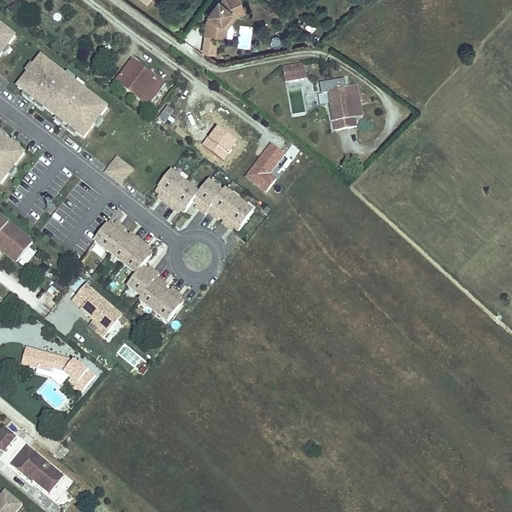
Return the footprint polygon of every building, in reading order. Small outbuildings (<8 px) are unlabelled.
[(245,12),(240,0),(220,0),(219,1),(208,15),(204,34),(232,38),(233,28),(231,23),(237,16),(245,12)] [(315,28),(305,20),(303,23),(313,31),(315,28)] [(0,57),(2,54),(8,46),(15,37),(0,25),(0,57)] [(5,56),(11,49),(8,46),(2,54),(5,56)] [(100,118),(108,108),(84,90),(76,84),(73,82),(65,76),(41,57),(34,66),(28,74),(18,88),(25,93),(32,99),(37,102),(45,109),(57,118),(65,124),(69,128),(77,134),(84,139),(94,125),(100,118)] [(127,75),(135,64),(132,62),(124,73),(127,75)] [(28,74),(34,66),(31,64),(25,72),(28,74)] [(149,105),(164,85),(135,64),(127,75),(124,73),(117,82),(149,105)] [(305,76),(303,65),(284,68),(286,79),(305,76)] [(76,78),(68,73),(65,76),(73,82),(76,78)] [(356,118),(351,87),(347,88),(345,80),(323,84),(325,94),(329,94),(334,122),(355,119),(356,118)] [(86,87),(78,81),(76,84),(84,90),(86,87)] [(357,87),(351,87),(356,118),(362,117),(357,87)] [(32,99),(25,93),(22,96),(30,102),(32,99)] [(45,109),(37,102),(34,106),(42,112),(45,109)] [(172,114),(174,112),(168,107),(158,119),(164,123),(172,114)] [(168,126),(176,117),(172,114),(164,123),(168,126)] [(65,124),(57,118),(55,121),(62,127),(65,124)] [(98,128),(104,120),(100,118),(94,125),(98,128)] [(357,127),(355,119),(334,122),(336,131),(357,127)] [(77,134),(69,128),(67,131),(75,137),(77,134)] [(0,183),(1,184),(8,175),(14,168),(25,154),(18,149),(11,143),(5,139),(0,134),(0,183)] [(20,146),(13,140),(11,143),(18,149),(20,146)] [(276,179),(270,175),(285,154),(270,144),(246,180),(267,194),(276,179)] [(116,155),(104,172),(121,185),(134,168),(116,155)] [(11,178),(17,170),(14,168),(8,175),(11,178)] [(183,175),(175,169),(172,173),(180,179),(183,175)] [(172,173),(171,172),(156,192),(160,195),(164,198),(162,201),(168,206),(186,183),(180,179),(172,173)] [(218,189),(221,185),(213,179),(210,183),(218,189)] [(203,190),(200,194),(194,202),(198,205),(201,208),(199,211),(206,216),(208,213),(223,193),(218,189),(210,183),(209,182),(203,190)] [(186,183),(168,206),(174,211),(177,208),(180,211),(185,214),(194,202),(200,194),(192,188),(186,183)] [(192,188),(200,194),(203,190),(195,184),(192,188)] [(225,190),(223,193),(208,213),(214,218),(217,215),(220,218),(224,221),(240,201),(239,201),(231,194),(225,190)] [(239,201),(242,197),(234,190),(231,194),(239,201)] [(245,205),(240,201),(224,221),(222,224),(229,229),(231,226),(235,229),(239,232),(254,212),(253,211),(245,205)] [(253,211),(256,207),(248,201),(245,205),(253,211)] [(33,243),(0,216),(0,248),(17,262),(33,243)] [(124,233),(126,231),(120,225),(117,228),(114,226),(110,223),(95,242),(95,243),(103,249),(109,253),(124,233)] [(123,264),(140,241),(134,236),(132,239),(128,236),(124,233),(109,253),(109,254),(117,260),(123,264)] [(143,267),(152,255),(148,252),(145,249),(147,247),(140,241),(123,264),(129,269),(137,275),(143,267)] [(103,249),(95,243),(92,247),(100,253),(103,249)] [(26,264),(36,252),(29,247),(20,259),(26,264)] [(117,260),(109,254),(106,258),(114,264),(117,260)] [(137,294),(142,298),(157,278),(160,275),(153,270),(151,273),(147,270),(143,267),(137,275),(134,279),(128,287),(129,288),(137,294)] [(137,275),(129,269),(126,273),(134,279),(137,275)] [(78,277),(70,287),(75,291),(84,282),(78,277)] [(154,312),(169,292),(165,289),(162,286),(164,283),(157,278),(142,298),(140,301),(145,305),(153,311),(154,312)] [(67,288),(58,280),(53,286),(63,293),(67,288)] [(122,317),(86,286),(73,301),(82,310),(81,310),(95,322),(108,334),(119,321),(122,317)] [(137,294),(129,288),(125,292),(134,298),(137,294)] [(172,289),(169,292),(154,312),(159,316),(167,322),(168,323),(183,303),(180,300),(176,297),(178,294),(172,289)] [(58,300),(62,295),(56,290),(52,296),(58,300)] [(153,311),(145,305),(142,309),(150,316),(153,311)] [(167,322),(159,316),(156,320),(164,326),(167,322)] [(128,322),(122,317),(119,321),(124,326),(128,322)] [(108,334),(95,322),(91,327),(104,338),(108,334)] [(71,361),(27,348),(22,365),(38,369),(40,370),(42,363),(54,366),(53,370),(63,373),(69,377),(71,379),(78,384),(76,386),(83,392),(96,377),(80,363),(78,365),(77,366),(71,361)] [(54,366),(42,363),(40,370),(53,373),(53,370),(54,366)] [(142,375),(147,369),(142,366),(138,371),(142,375)] [(61,387),(69,377),(63,373),(53,370),(53,373),(40,370),(38,369),(37,375),(51,379),(61,387)] [(106,374),(101,370),(97,374),(102,378),(106,374)] [(78,384),(71,379),(69,382),(75,387),(76,386),(78,384)] [(83,392),(76,386),(75,387),(72,391),(79,397),(83,392)] [(0,449),(4,453),(17,438),(5,428),(0,434),(0,449)] [(64,477),(28,447),(12,467),(28,480),(32,475),(35,478),(33,481),(34,482),(42,489),(48,482),(55,489),(64,477)] [(55,489),(48,482),(42,489),(50,495),(55,489)] [(0,511),(16,511),(22,505),(5,491),(0,497),(0,511)]
